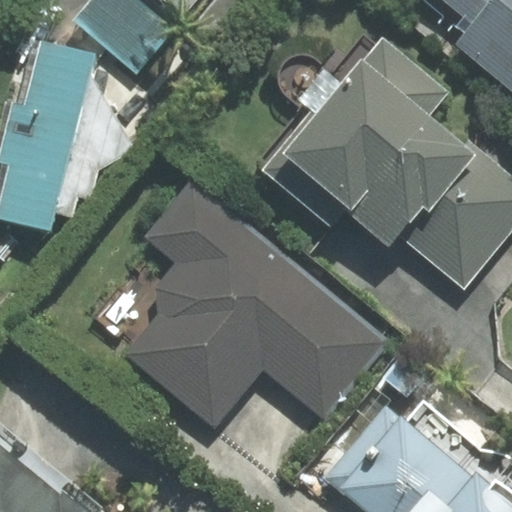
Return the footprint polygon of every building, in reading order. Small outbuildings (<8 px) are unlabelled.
[(176,0),(192,14),(203,0),(176,0)] [(511,0),(460,0),(486,20),(467,43),(511,78),(511,0)] [(389,31),(277,169),(358,236),(371,221),(465,297),(511,238),(511,173),(441,116),(462,90),(389,31)] [(0,144),(0,220),(68,235),(137,141),(100,83),(105,57),(22,40),(0,144)] [(395,340),(205,177),(155,235),(187,264),(157,298),(169,308),(131,351),(221,429),(276,366),(332,413),(395,340)] [(411,421),(395,407),(335,473),(378,511),(511,511),(511,485),(495,470),(488,478),(417,415),(411,421)] [(85,511),(5,442),(0,448),(0,511),(85,511)]
